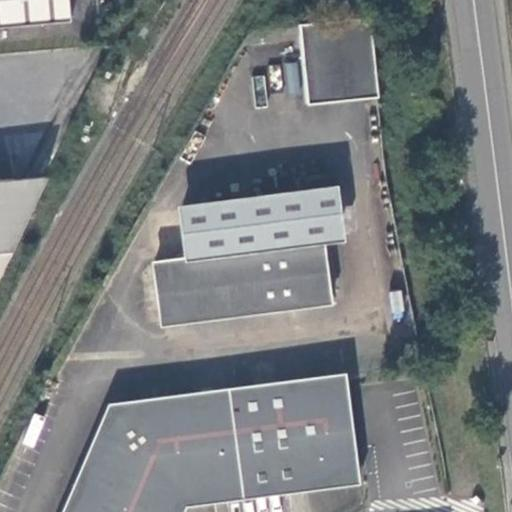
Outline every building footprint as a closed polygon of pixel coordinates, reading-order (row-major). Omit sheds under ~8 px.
[(0,0),(0,29),(68,23),(66,0),(0,0)] [(364,16),(295,26),(305,104),(373,97),(364,16)] [(0,255),(41,179),(0,182),(0,255)] [(332,191),(180,211),(185,262),(154,266),(162,323),(328,302),(322,240),(338,238),(332,191)] [(62,511),(168,511),(171,506),(187,498),(287,485),(353,476),(340,374),(106,404),(62,511)]
